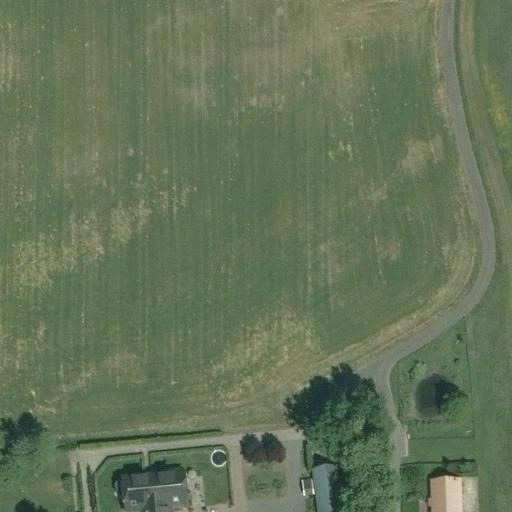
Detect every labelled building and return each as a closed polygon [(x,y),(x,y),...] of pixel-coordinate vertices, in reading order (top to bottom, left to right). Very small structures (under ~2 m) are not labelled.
[(312,471),(318,511),(341,511),(336,468),(312,471)] [(164,476),(155,477),(157,494),(152,494),(154,511),(156,511),(169,511),(170,510),(187,509),(184,474),(179,474),(178,472),(164,474),(164,476)] [(157,494),(155,477),(122,480),(123,482),(118,482),(115,486),(116,495),(120,498),(124,498),(125,511),(156,511),(154,511),(152,494),(157,494)] [(301,482),(303,498),(313,496),(311,481),(301,482)] [(461,511),(460,483),(430,484),(431,511),(461,511)]
